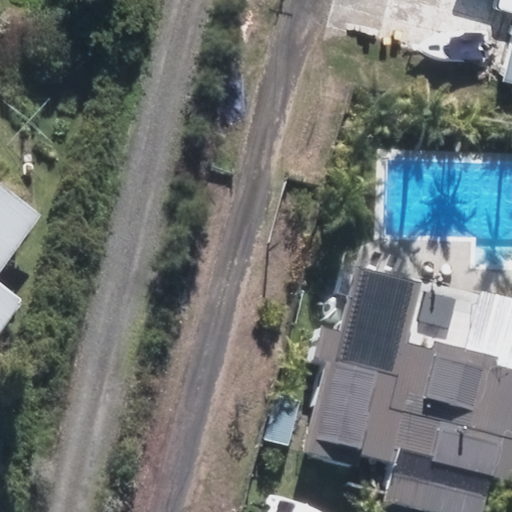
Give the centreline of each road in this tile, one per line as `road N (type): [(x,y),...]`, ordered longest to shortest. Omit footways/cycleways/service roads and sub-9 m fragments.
road 1 (track): [(188,511),(321,0)]
road 2 (track): [(77,511),(209,0)]
